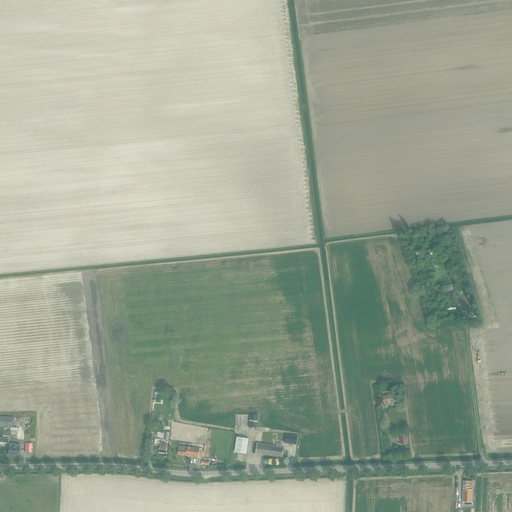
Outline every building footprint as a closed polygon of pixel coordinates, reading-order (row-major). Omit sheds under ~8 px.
[(386,404),(396,402),(394,394),(383,397),(386,404)] [(257,429),(258,416),(250,415),(248,428),(257,429)] [(0,416),(0,426),(11,428),(11,431),(18,432),(18,431),(18,428),(13,428),(14,418),(0,416)] [(296,444),(297,436),(285,435),(284,443),(296,444)] [(246,454),(249,439),(237,437),(234,452),(246,454)] [(9,443),(8,454),(18,456),(20,444),(9,443)] [(283,457),(284,449),(281,448),(281,445),(277,444),(277,448),(273,447),(274,446),(254,443),(253,453),(283,457)] [(159,446),(159,452),(166,453),(168,445),(161,444),(161,445),(160,444),(159,446)] [(179,446),(178,455),(201,458),(202,449),(179,446)] [(472,502),(473,482),(464,481),(464,502),(472,502)]
